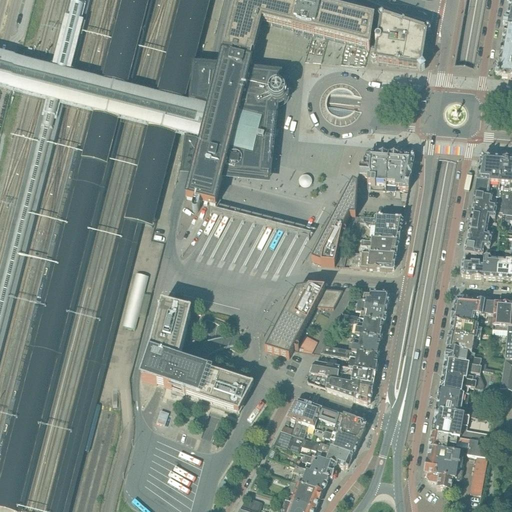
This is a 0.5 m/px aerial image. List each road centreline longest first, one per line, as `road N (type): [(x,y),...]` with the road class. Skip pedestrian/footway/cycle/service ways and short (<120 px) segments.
road 1 (tertiary): [(408,378),(476,0)]
road 2 (residential): [(292,390),(266,378),(253,351),(289,287),(311,278),(409,285)]
road 3 (residential): [(398,498),(412,495),(443,288)]
road 4 (residential): [(433,131),(409,285)]
road 5 (residential): [(443,288),(471,135)]
road 6 (residential): [(409,285),(389,390),(391,425)]
road 7 (residential): [(226,511),(292,390)]
